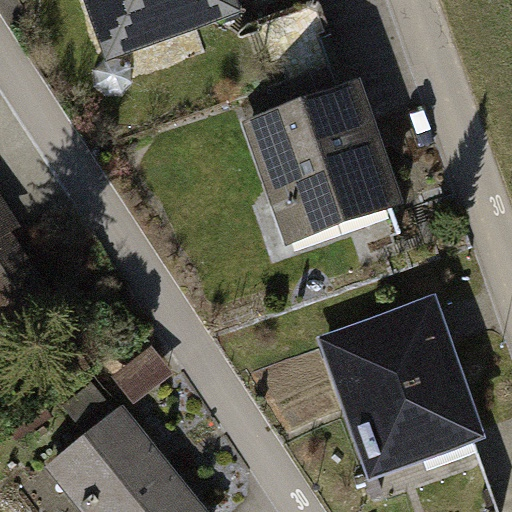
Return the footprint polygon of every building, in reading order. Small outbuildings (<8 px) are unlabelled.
[(236,0),(76,0),(98,66),(242,17),(236,0)] [(410,215),(360,93),(248,139),(299,261),(410,215)] [(72,310),(0,198),(0,321),(16,346),(72,310)] [(438,314),(327,353),(372,479),(483,440),(438,314)] [(160,347),(125,375),(144,400),(180,372),(160,347)] [(201,511),(132,424),(61,479),(86,511),(201,511)]
